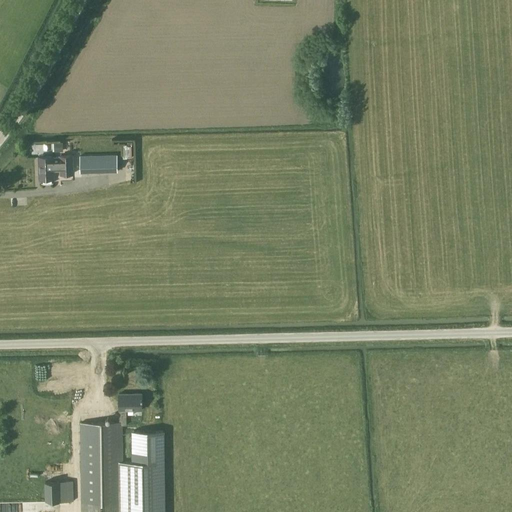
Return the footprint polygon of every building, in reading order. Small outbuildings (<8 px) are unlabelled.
[(38,157),(39,180),(53,180),(53,171),(60,171),(60,174),(74,174),(73,154),(60,154),(60,157),(53,158),(53,156),(38,157)] [(80,156),(80,173),(117,173),(116,155),(80,156)] [(81,423),(81,511),(123,511),(123,502),(122,502),(121,425),(126,425),(126,410),(142,410),(142,394),(119,394),(119,422),(81,423)] [(61,423),(31,424),(31,464),(61,463),(61,423)] [(45,481),(45,502),(74,501),(73,481),(45,481)]
